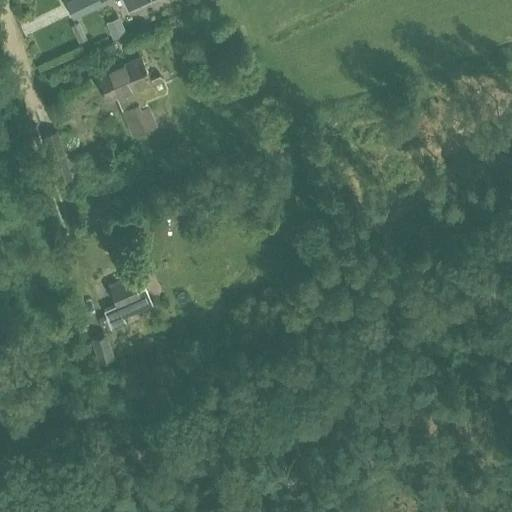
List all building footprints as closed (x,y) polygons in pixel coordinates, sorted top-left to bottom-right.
[(73,0),(67,3),(74,17),(109,0),(123,0),(128,9),(147,0),(73,0)] [(113,39),(127,33),(119,16),(106,21),(113,39)] [(171,28),(181,24),(177,16),(168,20),(171,28)] [(87,40),(80,23),(72,26),(79,43),(87,40)] [(124,39),(127,48),(149,40),(146,32),(124,39)] [(141,56),(115,67),(118,74),(123,72),(126,78),(130,76),(134,86),(128,88),(135,103),(145,99),(157,94),(166,91),(159,75),(151,78),(141,56)] [(118,74),(115,67),(110,69),(96,75),(106,101),(117,97),(122,109),(132,135),(156,125),(153,118),(145,99),(135,103),(128,88),(134,86),(130,76),(126,78),(123,72),(118,74)] [(51,159),(58,178),(71,174),(64,155),(56,131),(44,135),(51,159)] [(167,222),(155,222),(154,231),(167,231),(167,222)] [(123,316),(151,303),(144,287),(137,290),(131,276),(108,286),(116,304),(104,309),(107,316),(98,319),(103,330),(125,321),(123,316)] [(99,361),(114,356),(107,333),(91,338),(99,361)]
